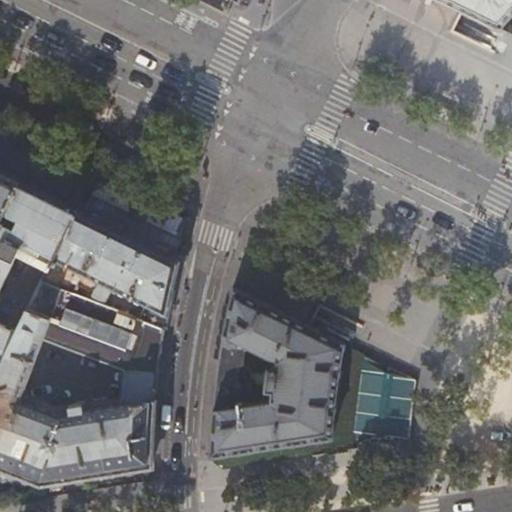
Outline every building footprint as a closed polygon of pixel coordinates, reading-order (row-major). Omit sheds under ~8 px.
[(511,0),(437,0),(448,5),(499,30),(499,29),(504,23),(511,14),(511,0)] [(511,74),(423,61),(418,99),(416,110),(413,125),(413,130),(412,135),(511,150),(511,74)] [(0,173),(0,219),(18,183),(0,173)] [(46,196),(18,183),(0,219),(0,367),(13,337),(0,330),(0,287),(16,254),(47,269),(76,211),(46,196)] [(183,240),(120,209),(110,228),(126,236),(174,259),(183,240)] [(110,228),(76,211),(47,269),(41,282),(72,293),(79,279),(93,284),(95,279),(98,281),(92,294),(87,292),(84,298),(103,305),(111,287),(144,303),(138,318),(163,328),(169,295),(177,261),(174,259),(126,236),(110,228)] [(0,467),(39,482),(38,483),(42,483),(42,482),(150,467),(156,375),(163,328),(138,318),(103,305),(84,298),(72,293),(41,282),(13,337),(0,367),(0,467)] [(291,317),(232,288),(223,335),(217,372),(212,412),(210,456),(214,456),(214,454),(218,454),(218,455),(223,454),(223,453),(237,451),(237,452),(242,451),(242,450),(247,450),(247,451),(251,450),(251,449),(292,443),(292,444),(296,443),(296,442),(302,442),(307,442),(307,441),(319,439),(319,440),(323,439),(323,438),(328,438),(328,439),(333,438),(333,433),(332,433),(333,412),(334,412),(335,407),(334,406),(337,375),(339,375),(339,369),(342,347),(343,347),(344,344),(344,343),(291,317)]
